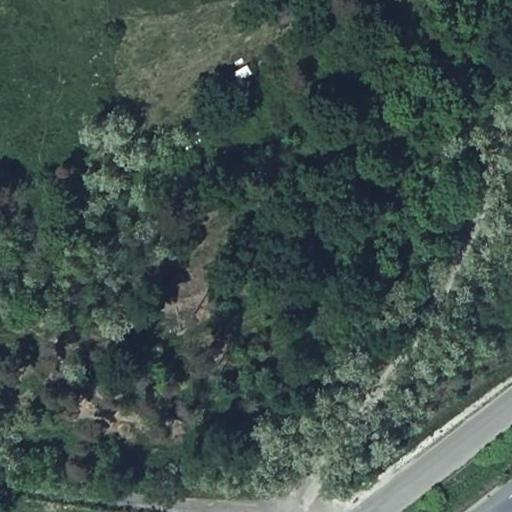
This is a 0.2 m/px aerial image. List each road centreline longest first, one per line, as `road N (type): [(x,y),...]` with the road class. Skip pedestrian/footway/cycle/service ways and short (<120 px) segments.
road 1 (unclassified): [(305,511),(324,472),(477,266),(511,198)]
road 2 (unclassified): [(0,481),(205,511)]
road 3 (unclassified): [(375,511),(511,405)]
